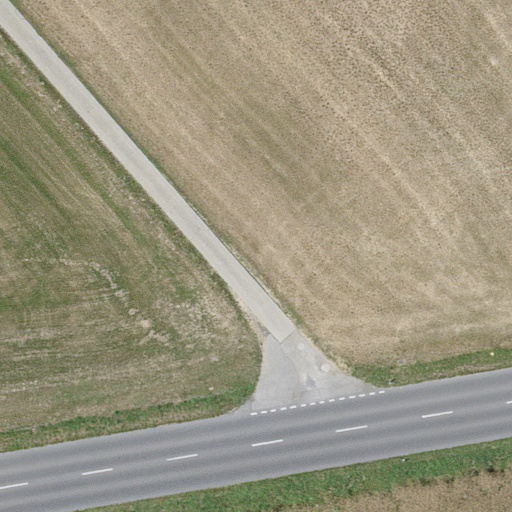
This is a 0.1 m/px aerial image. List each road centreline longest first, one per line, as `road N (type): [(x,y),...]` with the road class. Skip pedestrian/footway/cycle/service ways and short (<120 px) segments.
road 1 (track): [(0,14),(299,356),(328,431)]
road 2 (secondary): [(0,488),(511,401)]
